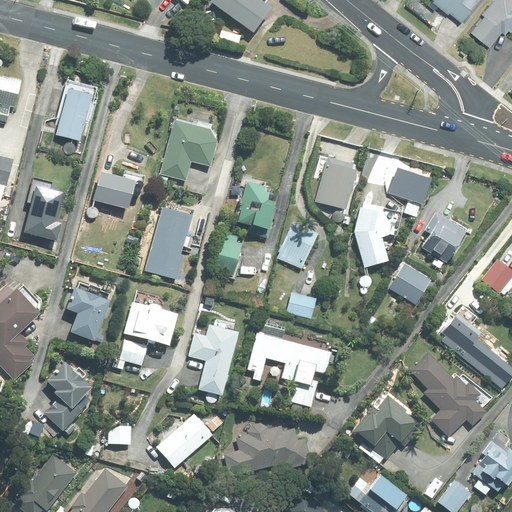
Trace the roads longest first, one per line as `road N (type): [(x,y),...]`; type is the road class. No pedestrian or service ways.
road 1 (secondary): [(329,102),(0,16)]
road 2 (residential): [(401,43),(461,81),(482,143)]
